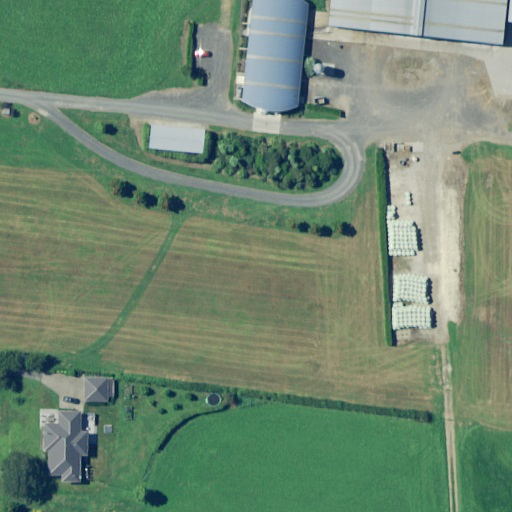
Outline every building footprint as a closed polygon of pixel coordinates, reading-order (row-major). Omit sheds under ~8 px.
[(250,0),(240,106),(297,111),(307,0),(305,0),(250,0)] [(329,0),(327,27),(500,45),(505,0),(329,0)] [(203,131),(149,127),(147,150),(200,155),(203,131)] [(112,379),(83,379),(82,402),(112,403),(112,379)] [(80,414),(39,411),(38,430),(42,430),(41,452),(47,453),(45,476),(59,477),(59,482),(77,484),(79,454),(85,454),(86,443),(94,443),(95,430),(92,430),(93,414),(80,414)]
